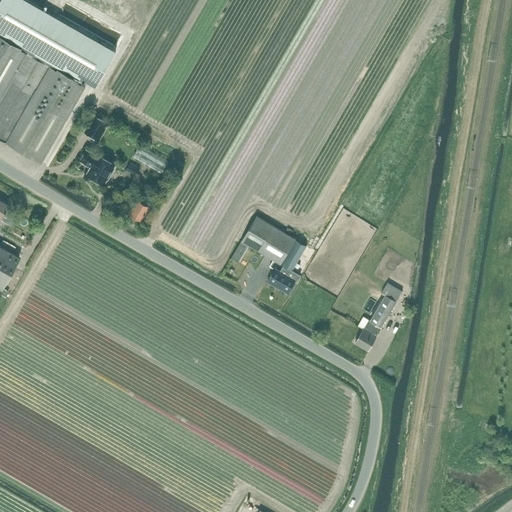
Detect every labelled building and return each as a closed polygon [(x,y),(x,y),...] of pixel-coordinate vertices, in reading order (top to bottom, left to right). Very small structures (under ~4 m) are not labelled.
[(96,86),(116,51),(28,0),(0,0),(0,1),(0,138),(42,162),(85,86),(81,83),(83,79),(96,86)] [(99,139),(108,124),(94,116),(85,131),(99,139)] [(144,154),(171,171),(178,160),(151,143),(144,154)] [(92,176),(91,178),(99,183),(100,181),(105,183),(107,179),(109,179),(115,168),(114,168),(115,165),(99,155),(98,156),(88,150),(82,161),(92,167),(88,173),(92,176)] [(130,162),(126,169),(136,174),(140,168),(130,162)] [(134,178),(130,185),(136,189),(140,182),(134,178)] [(150,204),(143,200),(146,195),(142,193),(139,198),(138,197),(129,213),(142,219),(150,204)] [(20,256),(13,252),(15,247),(3,240),(0,244),(0,217),(1,218),(8,205),(0,200),(0,289),(1,290),(20,256)] [(257,214),(242,240),(248,244),(258,250),(283,265),(280,270),(276,267),(268,280),(288,293),(295,280),(297,282),(301,276),(301,275),(292,269),(307,245),(300,241),(274,225),(257,214)] [(242,240),(232,258),(238,261),(248,244),(242,240)] [(368,350),(377,335),(403,290),(388,282),(382,293),(385,295),(370,320),(364,316),(358,326),(364,329),(356,343),(368,350)]
